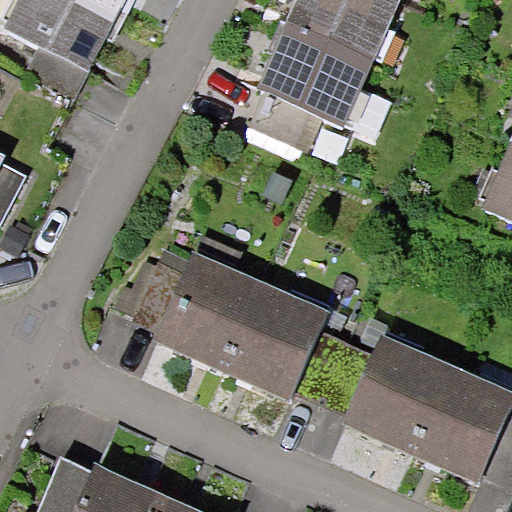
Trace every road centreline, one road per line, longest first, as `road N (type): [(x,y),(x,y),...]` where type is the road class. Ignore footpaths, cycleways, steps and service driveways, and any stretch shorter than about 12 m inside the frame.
road 1 (residential): [(33,362),(212,0)]
road 2 (residential): [(33,362),(377,511)]
